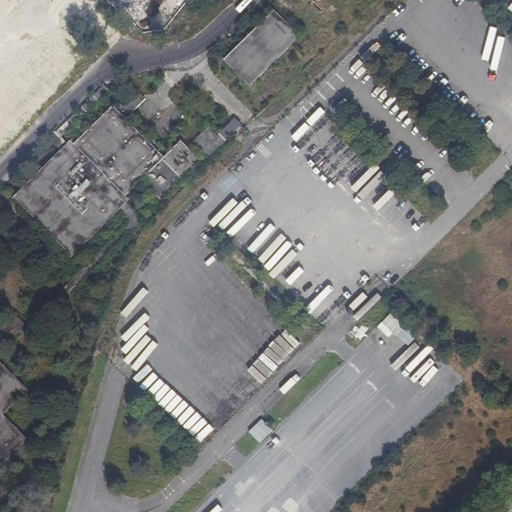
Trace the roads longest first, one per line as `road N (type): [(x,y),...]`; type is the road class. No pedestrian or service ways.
road 1 (unknown): [(301,368),(170,232)]
road 2 (unknown): [(297,109),(428,241)]
road 3 (unknown): [(344,63),(473,196)]
road 4 (unknown): [(261,161),(385,285)]
road 5 (unknown): [(130,292),(259,410)]
road 6 (unknown): [(117,348),(210,432)]
